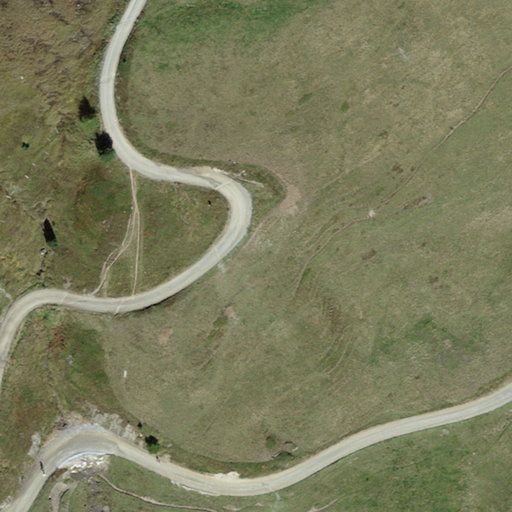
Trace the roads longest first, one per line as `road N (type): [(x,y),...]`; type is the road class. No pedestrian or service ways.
road 1 (track): [(138,0),(106,74),(113,132),(148,165),(231,187),(240,223),(222,249),(151,298),(109,306),(57,296),(27,301),(15,312),(0,358)]
road 2 (track): [(16,511),(67,439),(95,436),(200,483),(252,488),(361,440),(511,392)]
